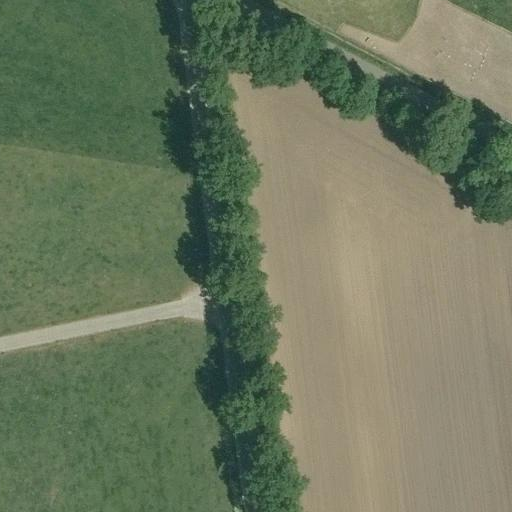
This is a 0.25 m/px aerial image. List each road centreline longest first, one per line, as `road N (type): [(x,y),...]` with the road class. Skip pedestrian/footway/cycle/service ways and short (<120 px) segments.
road 1 (unclassified): [(253,511),(185,0)]
road 2 (unclassified): [(511,136),(218,0)]
road 3 (unknown): [(224,300),(0,338)]
